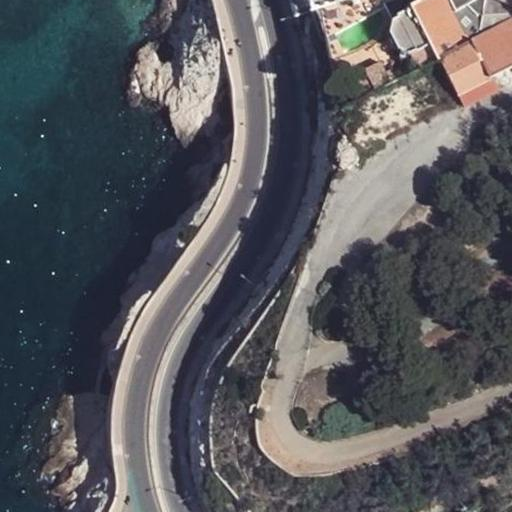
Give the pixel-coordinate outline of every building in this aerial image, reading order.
[(291,0),(293,3),(297,16),(309,12),(305,0),(291,0)] [(305,0),(309,12),(315,10),(323,40),(384,7),(381,0),(305,0)] [(438,59),(511,21),(511,5),(500,0),(420,0),(407,7),(409,10),(436,60),(438,59)] [(417,69),(436,60),(409,10),(404,13),(396,18),(397,19),(391,22),(389,34),(398,50),(409,55),(417,69)] [(511,21),(438,59),(457,95),(493,77),(511,67),(511,21)] [(368,76),(374,90),(396,79),(392,70),(385,73),(381,63),(365,71),(368,76)] [(374,90),(368,76),(340,90),(347,104),(374,90)] [(500,90),(493,77),(457,95),(465,108),(477,102),(500,90)]
